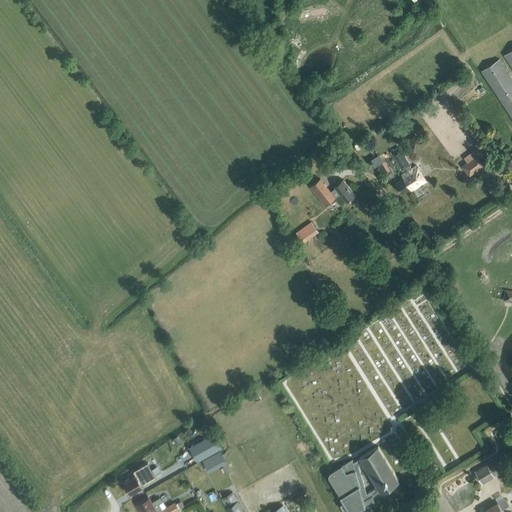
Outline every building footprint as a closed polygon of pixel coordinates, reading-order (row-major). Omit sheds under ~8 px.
[(511,78),(500,59),(482,71),(511,117),(511,78)] [(407,141),(416,150),(423,142),(414,133),(407,141)] [(416,166),(412,169),(398,148),(391,153),(402,171),(407,169),(408,171),(401,175),(404,179),(395,184),(402,194),(410,189),(411,191),(426,182),(416,166)] [(465,159),(467,162),(462,166),(469,176),(475,172),(477,174),(483,170),(481,168),(487,164),(484,159),(487,158),(486,157),(489,155),(486,150),(483,153),(482,152),(479,154),(476,151),(465,159)] [(385,172),(389,170),(385,160),(380,162),(385,172)] [(355,195),(343,180),(334,187),(335,188),(331,191),(321,178),(310,187),(325,206),(340,194),(347,202),(355,195)] [(303,243),(319,232),(312,222),(296,232),(303,243)] [(502,299),(511,301),(511,290),(505,289),(502,299)] [(214,434),(189,448),(197,462),(222,448),(214,434)] [(377,487),(380,491),(381,492),(399,481),(378,447),(360,458),(362,462),(377,487)] [(219,451),(202,461),(208,471),(225,462),(221,455),(220,452),(219,451)] [(364,500),(380,491),(377,487),(366,494),(358,465),(362,462),(360,458),(357,460),(353,463),(352,459),(331,472),(330,472),(330,473),(329,473),(329,475),(329,476),(329,477),(329,478),(344,503),(341,504),(345,511),(350,510),(351,511),(350,511),(372,511),(370,505),(365,506),(364,500)] [(137,476),(124,484),(130,494),(143,487),(157,479),(148,464),(134,472),(137,476)] [(475,472),(482,484),(494,476),(487,465),(475,472)] [(221,498),(228,511),(243,511),(233,492),(221,498)] [(136,506),(139,511),(141,511),(142,511),(175,511),(179,510),(175,503),(170,506),(170,505),(166,507),(164,503),(163,503),(160,499),(152,503),(149,499),(136,506)] [(498,503),(483,511),(503,511),(502,510),(509,505),(505,499),(498,503)]
